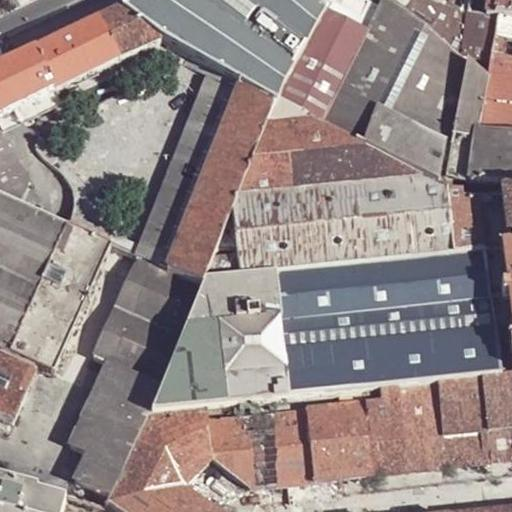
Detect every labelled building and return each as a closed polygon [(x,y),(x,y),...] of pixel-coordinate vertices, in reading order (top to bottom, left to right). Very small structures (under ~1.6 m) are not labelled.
[(150,0),(122,14),(164,43),(241,88),(278,109),(282,98),(294,75),(325,16),(310,2),(308,0),(150,0)] [(312,0),(310,2),(325,16),(333,0),(312,0)] [(414,0),(405,17),(461,64),(467,69),(487,86),(490,65),(497,23),(486,21),(468,19),(466,19),(429,0),(414,0)] [(511,0),(470,0),(468,19),(486,21),(497,23),(511,24),(511,0)] [(367,37),(325,16),(294,75),(282,98),(278,109),(359,150),(376,116),(446,152),(453,154),(467,69),(461,64),(405,17),(386,2),(367,37)] [(15,116),(57,96),(164,43),(122,14),(60,44),(10,68),(0,73),(0,124),(11,119),(15,116)] [(511,24),(497,23),(490,65),(511,67),(511,24)] [(511,67),(490,65),(487,86),(478,139),(511,143),(511,67)] [(478,139),(487,86),(467,69),(453,154),(449,184),(468,188),(477,139),(478,139)] [(208,82),(165,192),(196,204),(239,94),(208,82)] [(196,204),(165,192),(139,259),(141,261),(205,290),(206,286),(214,267),(234,217),(278,109),(241,88),(239,94),(196,204)] [(511,188),(501,189),(495,190),(468,188),(449,184),(447,195),(438,190),(359,150),(278,109),(234,217),(239,264),(241,283),(484,257),(503,256),(509,254),(511,253),(511,188)] [(376,116),(359,150),(438,190),(446,152),(376,116)] [(0,196),(23,207),(32,184),(5,138),(0,129),(0,196)] [(511,143),(478,139),(477,139),(468,188),(495,190),(501,189),(511,188),(511,143)] [(114,238),(73,219),(70,228),(110,246),(114,238)] [(510,304),(511,318),(511,253),(509,254),(503,256),(484,257),(486,277),(490,301),(502,299),(503,305),(510,304)] [(486,277),(484,257),(241,283),(206,286),(205,290),(152,420),(206,415),(288,406),(280,326),(490,301),(486,277)] [(241,283),(239,264),(214,267),(206,286),(241,283)] [(502,299),(490,301),(496,335),(511,333),(511,318),(510,304),(503,305),(502,299)] [(496,335),(490,301),(280,326),(288,406),(377,396),(481,384),(503,382),(496,335)] [(511,333),(496,335),(503,382),(511,380),(511,333)] [(0,511),(67,511),(69,508),(69,506),(7,490),(7,492),(0,490),(0,511)]
